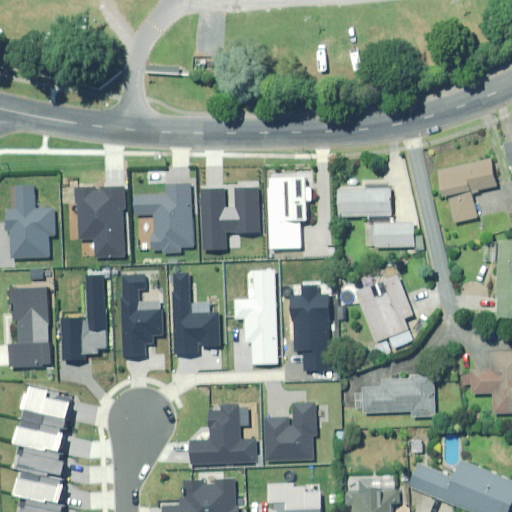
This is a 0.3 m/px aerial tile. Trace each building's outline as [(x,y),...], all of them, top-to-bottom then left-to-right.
[(505,187),(499,159),(445,171),(451,198),(455,197),(461,223),(485,217),(480,192),(505,187)] [(313,224),(312,174),(283,175),(283,185),(268,186),(270,253),(306,252),(305,224),(313,224)] [(195,248),(194,183),(169,183),(170,193),(139,194),(139,214),(158,213),(158,233),(154,233),(155,249),(167,249),(167,253),(184,253),(184,248),(195,248)] [(398,221),(397,185),(371,185),(371,190),(346,191),(346,217),(378,217),(378,221),(398,221)] [(421,246),(421,225),(373,225),(373,247),(421,246)] [(511,241),(506,241),(502,317),(511,317),(511,241)] [(192,273),(175,273),(177,356),(204,355),(204,348),(223,347),(222,313),(193,314),(192,273)] [(147,275),(125,275),(125,296),(122,296),(124,357),(149,356),(149,339),(164,339),(163,302),(141,303),(141,290),(147,290),(147,275)] [(109,349),(107,276),(89,276),(91,317),(65,317),(66,362),(87,362),(87,355),(102,355),(102,350),(109,349)] [(395,339),(400,350),(418,342),(414,330),(415,329),(411,318),(420,315),(405,276),(390,281),(394,294),(383,298),(379,288),(364,293),(381,338),(379,339),(386,356),(397,352),(392,340),(395,339)] [(54,366),(52,286),(16,287),(17,320),(20,320),(21,344),(11,344),(12,367),(54,366)] [(511,413),(511,352),(498,353),(498,369),(479,369),(480,395),(499,394),(500,414),(511,413)] [(370,393),(362,393),(363,409),(370,408),(371,414),(420,412),(420,418),(434,417),(434,410),(436,410),(434,377),(391,379),(391,387),(369,388),(370,393)] [(354,443),(354,433),(343,432),(343,443),(354,443)] [(430,441),(420,440),(419,452),(429,453),(430,441)] [(511,511),(511,478),(468,461),(461,478),(426,464),(416,487),(477,511),(511,511)] [(400,511),(401,502),(406,502),(407,491),(394,490),(395,481),(367,479),(366,492),(354,491),(353,508),(359,508),(359,511),(400,511)] [(164,506),(164,511),(241,511),(241,480),(184,482),(185,505),(164,506)]
